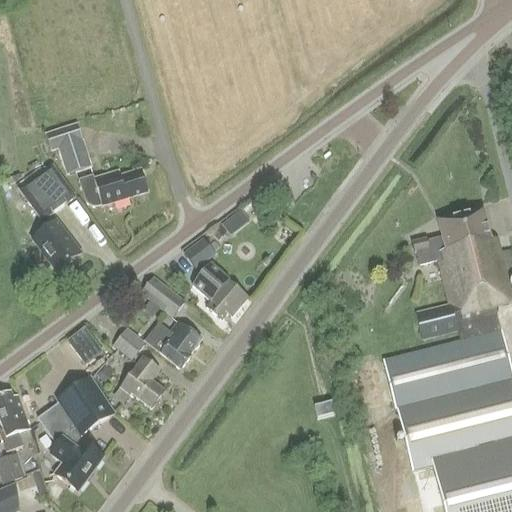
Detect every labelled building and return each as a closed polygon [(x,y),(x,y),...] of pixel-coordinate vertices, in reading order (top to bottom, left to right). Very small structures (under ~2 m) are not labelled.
[(58,151),(67,176),(90,168),(76,126),(45,136),(51,153),(58,151)] [(41,224),(74,199),(49,165),(16,189),(41,224)] [(139,174),(120,179),(119,175),(105,179),(106,180),(96,183),(94,177),(79,182),(86,204),(86,205),(87,207),(89,208),(90,209),(93,210),(95,210),(97,210),(146,196),(139,174)] [(231,219),(240,230),(249,223),(240,212),(231,219)] [(442,511),(511,511),(511,377),(500,332),(499,332),(493,309),(511,304),(511,303),(506,279),(511,277),(511,257),(510,251),(499,253),(496,239),(489,240),(482,213),(436,224),(440,240),(426,244),(425,242),(411,246),(413,256),(416,256),(419,268),(438,263),(450,308),(416,317),(422,344),(456,335),(459,346),(382,365),(394,413),(395,413),(410,474),(431,468),(442,511)] [(56,223),(32,241),(57,274),(81,256),(56,223)] [(220,228),(213,236),(218,241),(225,233),(220,228)] [(184,256),(196,271),(215,257),(203,242),(184,256)] [(226,316),(231,320),(248,300),(220,276),(224,272),(214,263),(191,287),(210,304),(205,309),(221,323),(226,316)] [(185,304),(154,279),(141,296),(172,320),(185,304)] [(190,357),(200,343),(176,324),(168,335),(156,326),(143,344),(180,372),(191,358),(190,357)] [(66,345),(75,357),(93,343),(83,331),(66,345)] [(131,363),(144,347),(126,332),(113,349),(131,363)] [(142,360),(137,367),(120,390),(129,397),(130,395),(151,411),(164,393),(151,383),(159,373),(142,360)] [(97,378),(105,384),(113,374),(105,368),(97,378)] [(79,444),(86,435),(85,433),(112,415),(90,381),(62,399),(59,407),(37,424),(58,448),(51,457),(63,466),(55,477),(77,494),(102,461),(79,444)] [(114,398),(123,405),(129,397),(120,390),(114,398)] [(3,437),(9,453),(21,449),(17,435),(26,432),(15,400),(12,401),(10,397),(0,400),(0,418),(6,436),(3,437)] [(317,422),(332,418),(329,407),(314,410),(317,422)] [(0,461),(0,479),(3,487),(25,479),(17,456),(0,461)] [(17,511),(13,489),(0,494),(0,511),(17,511)]
